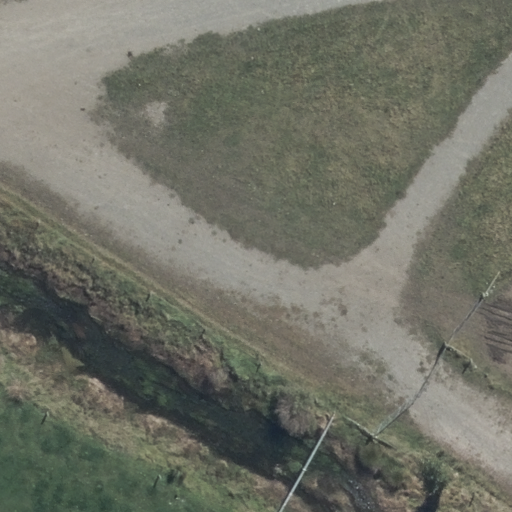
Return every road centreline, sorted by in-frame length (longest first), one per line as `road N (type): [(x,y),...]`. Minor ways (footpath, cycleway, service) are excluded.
road 1 (unknown): [(0,138),(349,311)]
road 2 (unknown): [(349,311),(511,85)]
road 3 (unknown): [(0,62),(29,42),(196,0)]
road 4 (unknown): [(349,311),(511,439)]
